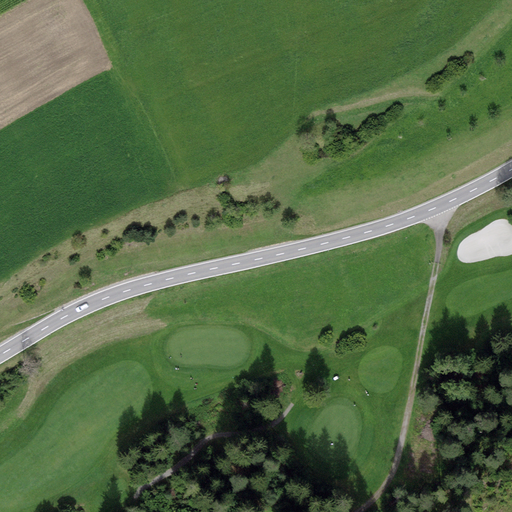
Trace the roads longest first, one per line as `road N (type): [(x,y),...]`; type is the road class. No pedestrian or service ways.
road 1 (secondary): [(0,354),(126,290),(388,225),(511,168)]
road 2 (track): [(441,205),(404,434),(394,470),(357,511)]
